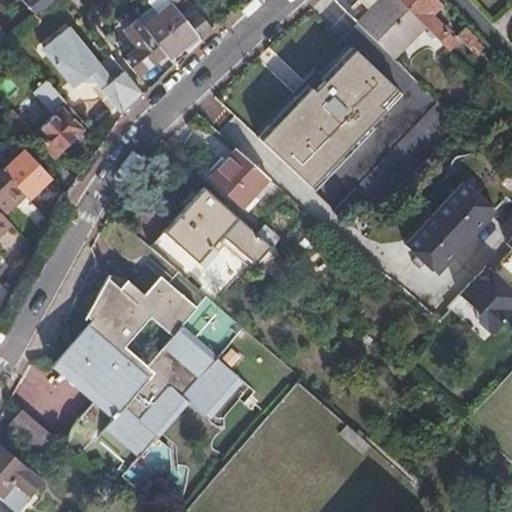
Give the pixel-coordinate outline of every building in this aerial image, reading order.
[(49,0),(21,0),(33,14),(49,0)] [(76,0),(63,0),(109,56),(115,50),(109,43),(110,42),(94,22),(92,22),(84,11),(85,11),(76,0)] [(168,0),(148,0),(145,3),(156,17),(171,3),(168,0)] [(357,0),(346,12),(355,22),(364,31),(391,57),(422,24),(398,0),(357,0)] [(398,0),(422,24),(453,54),(461,46),(430,14),(441,3),(437,0),(398,0)] [(171,3),(156,17),(181,48),(185,44),(196,35),(184,19),(171,3)] [(196,35),(200,39),(211,29),(195,10),(184,19),(196,35)] [(163,55),(142,29),(128,12),(118,20),(127,31),(122,35),(135,50),(123,60),(137,76),(163,55)] [(181,48),(156,17),(142,29),(163,55),(169,62),(172,60),(174,58),(172,55),(181,48)] [(349,47),(364,31),(355,22),(340,38),(349,47)] [(464,27),(456,35),(475,55),(483,47),(464,27)] [(128,106),(141,94),(122,71),(110,82),(65,29),(53,38),(84,73),(94,84),(102,94),(119,114),(128,106)] [(395,97),(397,99),(399,97),(394,91),(410,74),(391,57),(364,31),(349,47),(344,52),(395,97)] [(84,73),(53,38),(44,47),(44,61),(71,92),(81,85),(94,84),(84,73)] [(344,52),(343,51),(319,77),(311,69),(296,85),(297,86),(291,91),(295,94),(255,136),(312,189),(395,97),(344,52)] [(74,114),(51,87),(40,97),(54,113),(32,133),(54,157),(82,131),(70,118),(74,114)] [(8,111),(0,118),(0,124),(13,138),(24,128),(8,111)] [(0,172),(25,197),(27,199),(50,177),(24,149),(7,165),(0,171),(0,172)] [(267,178),(235,150),(211,179),(242,207),(267,178)] [(0,213),(5,218),(25,197),(0,172),(0,213)] [(434,275),(490,211),(458,182),(401,246),(413,257),(408,263),(416,269),(421,264),(434,275)] [(256,234),(203,187),(163,231),(199,262),(216,243),(223,235),(256,264),(257,263),(266,271),(280,255),(272,248),(279,240),(263,226),(256,234)] [(0,233),(10,224),(5,218),(0,213),(0,233)] [(199,262),(163,231),(151,244),(186,275),(199,262)] [(490,334),(511,309),(511,233),(503,244),(509,249),(489,271),(483,266),(457,296),(473,311),(474,319),(490,334)] [(47,361),(93,402),(78,420),(71,427),(68,431),(66,435),(63,444),(109,483),(184,400),(205,419),(239,381),(175,323),(192,304),(155,271),(138,289),(122,274),(114,282),(103,273),(82,310),(88,316),(47,361)] [(511,383),(503,376),(469,423),(487,436),(511,401),(511,383)] [(398,511),(418,489),(298,381),(181,511),(398,511)] [(57,439),(18,406),(6,421),(44,454),(57,439)] [(166,477),(176,484),(185,473),(168,461),(176,451),(155,435),(124,476),(151,496),(166,477)] [(0,448),(0,499),(12,509),(19,500),(8,491),(14,484),(29,497),(41,482),(0,448)]
